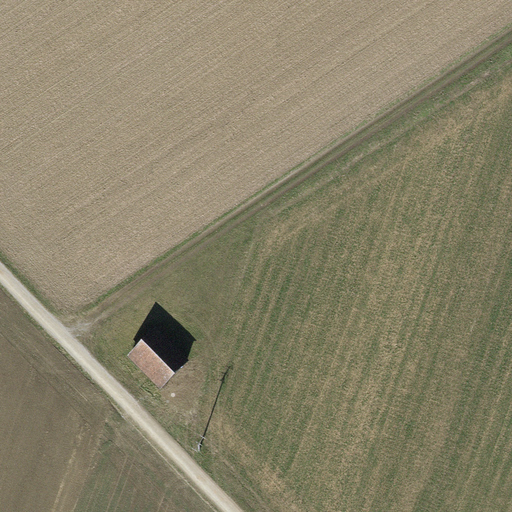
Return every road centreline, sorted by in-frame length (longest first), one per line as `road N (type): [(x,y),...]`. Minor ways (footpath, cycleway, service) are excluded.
road 1 (track): [(65,337),(511,39)]
road 2 (track): [(233,511),(0,270)]
